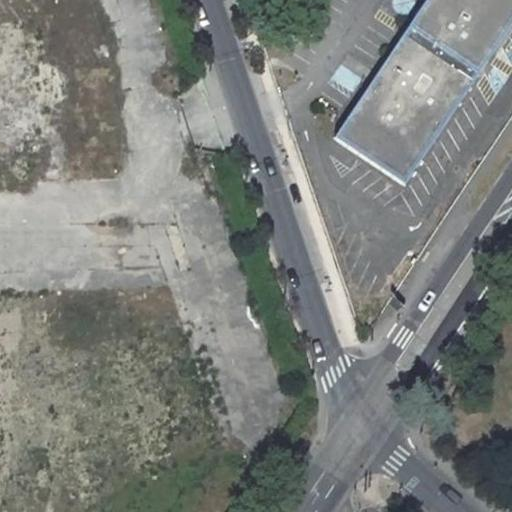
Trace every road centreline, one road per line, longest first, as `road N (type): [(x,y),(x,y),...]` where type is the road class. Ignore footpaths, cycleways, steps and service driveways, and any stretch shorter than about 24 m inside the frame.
road 1 (unclassified): [(363,426),(336,370),(209,0)]
road 2 (secondary): [(511,172),(370,387),(363,426)]
road 3 (secondary): [(363,426),(405,389),(511,227)]
road 4 (residential): [(363,426),(456,511)]
